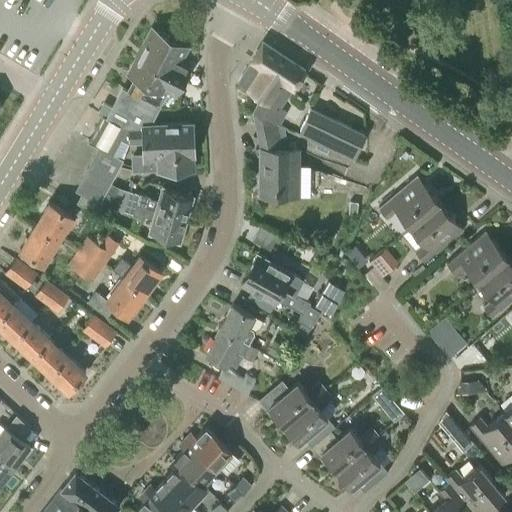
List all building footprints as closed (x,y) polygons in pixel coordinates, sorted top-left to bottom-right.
[(160,67),(182,78),(189,64),(179,59),(187,44),(153,26),(138,55),(160,67)] [(253,112),(278,124),(285,111),(279,107),(292,87),(293,88),(305,70),(262,41),(251,59),(251,60),(238,80),(261,96),(253,112)] [(136,76),(128,90),(144,99),(160,67),(138,55),(130,73),(136,76)] [(160,67),(144,99),(157,106),(167,87),(175,91),(182,78),(160,67)] [(102,114),(88,140),(99,146),(113,153),(121,137),(128,140),(139,140),(148,123),(151,117),(157,106),(144,99),(128,90),(122,87),(116,100),(113,105),(105,101),(99,113),(102,114)] [(309,108),(300,130),(354,155),(364,134),(309,108)] [(278,124),(253,112),(258,136),(260,148),(260,195),(297,196),(297,195),(309,195),(310,164),(298,164),(299,148),(287,147),(286,135),(285,128),(278,124)] [(148,123),(139,140),(144,140),(144,148),(179,146),(179,150),(192,150),(194,150),(192,121),(148,123)] [(123,158),(113,153),(99,146),(93,157),(116,170),(123,158)] [(179,146),(144,148),(144,151),(131,153),(132,170),(159,168),(159,166),(193,165),(192,150),(179,150),(179,146)] [(116,170),(93,157),(87,168),(111,181),(116,170)] [(87,168),(82,179),(106,191),(110,182),(111,181),(87,168)] [(410,226),(440,201),(417,174),(378,208),(388,219),(397,210),(410,226)] [(100,202),(106,191),(82,179),(75,190),(100,202)] [(106,191),(100,202),(99,203),(114,208),(121,187),(119,187),(110,182),(106,191)] [(158,209),(187,218),(194,195),(165,186),(158,209)] [(121,187),(114,208),(125,211),(131,190),(121,187)] [(131,190),(125,211),(135,214),(138,204),(147,206),(150,196),(131,190)] [(72,215),(49,200),(48,201),(48,202),(34,225),(57,239),(72,215)] [(349,200),(348,213),(356,213),(357,201),(349,200)] [(440,201),(410,226),(425,243),(415,251),(424,261),(462,229),(440,201)] [(138,204),(135,214),(144,217),(144,215),(155,219),(151,232),(180,241),(187,218),(158,209),(147,206),(138,204)] [(100,243),(90,258),(102,265),(112,251),(111,251),(118,241),(125,246),(133,235),(117,223),(101,244),(100,243)] [(267,244),(273,232),(257,224),(251,235),(267,244)] [(57,239),(34,225),(20,247),(19,248),(43,263),(57,239)] [(479,282),(507,258),(485,231),(447,263),(456,274),(466,266),(479,282)] [(88,236),(79,250),(90,258),(100,243),(88,236)] [(90,258),(79,250),(69,264),(81,272),(90,258)] [(380,252),(369,262),(381,276),(392,267),(380,252)] [(257,253),(248,268),(306,300),(307,299),(295,293),(303,278),(257,253)] [(123,276),(145,292),(162,270),(140,254),(123,276)] [(16,257),(5,271),(27,287),(37,273),(16,257)] [(102,265),(90,258),(81,272),(92,280),(102,265)] [(511,263),(507,258),(479,282),(492,298),(483,306),(492,317),(511,299),(511,263)] [(320,310),(313,306),(305,302),(306,300),(248,268),(240,282),(259,293),(254,301),(270,309),(276,297),(301,311),(297,318),(299,320),(295,328),(306,334),(310,326),(320,310)] [(145,292),(123,276),(107,297),(96,290),(88,301),(108,316),(115,306),(128,315),(145,292)] [(345,288),(328,278),(323,289),(339,298),(345,288)] [(0,316),(18,297),(0,279),(0,316)] [(47,301),(57,287),(46,279),(36,293),(47,301)] [(69,295),(57,287),(47,301),(58,310),(69,295)] [(330,316),(339,298),(323,289),(313,306),(320,310),(330,316)] [(18,297),(0,316),(0,325),(14,338),(31,319),(37,313),(20,296),(19,297),(18,297)] [(246,342),(248,344),(254,334),(253,329),(260,328),(264,320),(252,315),(231,303),(218,327),(239,338),(246,342)] [(83,328),(106,344),(116,330),(94,314),(83,328)] [(431,328),(442,341),(456,329),(445,316),(431,328)] [(31,319),(14,338),(32,355),(49,336),(31,319)] [(258,349),(248,344),(246,342),(239,338),(218,327),(205,351),(226,363),(234,349),(240,352),(240,353),(252,360),(258,349)] [(68,353),(49,336),(32,355),(50,372),(68,353)] [(290,350),(274,342),(268,352),(283,362),(290,350)] [(86,370),(68,353),(50,372),(68,389),(86,370)] [(247,393),(253,384),(253,383),(255,378),(245,372),(242,378),(223,367),(217,377),(247,393)] [(283,424),(325,388),(319,382),(307,392),(298,381),(292,386),(284,377),(268,391),(275,400),(265,409),(269,414),(270,415),(272,415),(273,415),(274,415),(275,414),(283,424)] [(456,393),(469,392),(468,379),(461,380),(456,393)] [(294,444),(337,408),(329,398),(332,396),(325,388),(283,424),(291,433),(290,434),(289,435),(289,437),(290,439),(294,444)] [(511,403),(503,411),(511,421),(511,403)] [(398,404),(388,412),(394,420),(404,411),(398,404)] [(511,453),(511,421),(503,411),(487,424),(480,415),(469,424),(501,463),(511,453)] [(335,469),(386,426),(381,419),(372,426),(373,426),(359,437),(350,427),(317,454),(322,460),(323,460),(324,461),(326,461),(327,460),(335,469)] [(0,452),(15,464),(30,444),(7,425),(0,433),(0,452)] [(231,450),(205,425),(194,437),(189,432),(185,437),(216,467),(231,450)] [(347,489),(371,469),(380,462),(371,452),(384,441),(388,438),(382,431),(387,426),(386,426),(335,469),(343,479),(342,480),(342,482),(342,483),(343,484),(347,489)] [(216,467),(185,437),(180,442),(185,447),(174,457),(206,487),(201,482),(216,467)] [(0,483),(15,464),(0,452),(0,483)] [(206,487),(174,457),(170,462),(174,467),(164,478),(191,503),(206,487)] [(387,471),(380,462),(371,469),(379,478),(387,471)] [(505,492),(479,462),(462,476),(455,467),(445,475),(475,511),(480,511),(503,493),(503,494),(505,492)] [(418,464),(402,476),(411,487),(426,476),(418,464)] [(112,511),(119,504),(75,469),(56,493),(80,511),(112,511)] [(475,511),(445,475),(444,476),(448,480),(438,489),(446,498),(430,511),(475,511)] [(251,484),(242,476),(234,484),(243,492),(251,484)] [(182,511),(191,503),(164,478),(154,488),(150,484),(145,489),(169,511),(182,511)] [(235,501),(243,492),(234,484),(226,493),(235,501)] [(169,511),(145,489),(140,494),(145,498),(134,510),(136,511),(169,511)] [(80,511),(56,493),(41,511),(80,511)] [(213,511),(224,511),(228,508),(219,500),(211,509),(213,511)]
